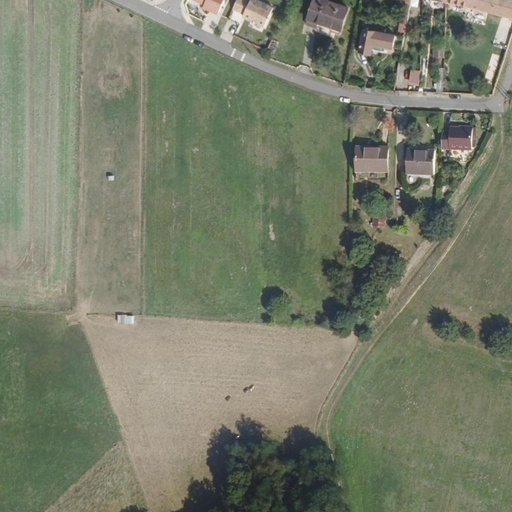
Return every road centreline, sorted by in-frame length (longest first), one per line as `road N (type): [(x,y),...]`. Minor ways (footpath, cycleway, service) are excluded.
road 1 (track): [(339,511),(322,429),(328,405),(463,214),(502,133),(503,103)]
road 2 (residential): [(164,20),(303,84),(342,92),(503,103),(511,75)]
